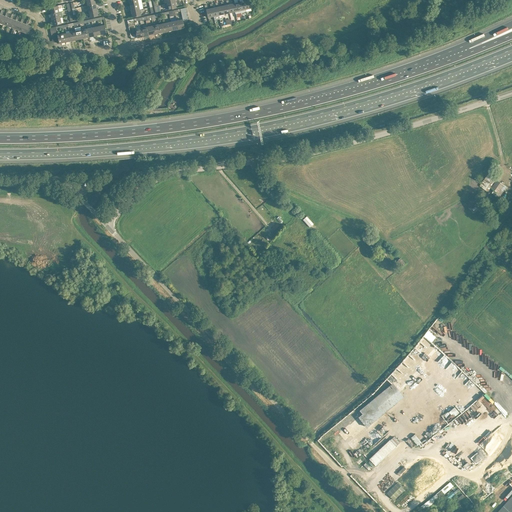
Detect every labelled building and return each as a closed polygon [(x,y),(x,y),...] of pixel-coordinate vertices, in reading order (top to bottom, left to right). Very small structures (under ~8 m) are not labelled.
[(227,0),(226,1),(227,5),(228,4),(230,13),(235,12),(235,11),(233,3),(232,3),(229,4),(228,0),(227,0)] [(231,0),(232,3),(233,3),(235,11),(235,12),(235,14),(241,13),(239,2),(238,2),(234,3),(233,0),(231,0)] [(237,0),(238,2),(239,2),(241,13),(246,12),(246,9),(244,1),(243,1),(240,2),(239,0),(237,0)] [(242,0),(243,1),(244,1),(246,9),(251,8),(249,0),(248,0),(245,1),(245,0),(242,0)] [(175,1),(167,3),(168,10),(176,8),(175,4),(176,4),(175,1)] [(221,2),(222,6),(224,14),(230,13),(228,4),(227,5),(224,5),(223,1),(221,2)] [(216,3),(215,3),(216,7),(217,7),(219,15),(224,14),(222,6),(218,7),(217,2),(216,3)] [(211,4),(210,4),(211,8),(212,8),(213,16),(214,20),(220,19),(219,15),(217,7),(216,7),(213,8),(212,4),(211,4)] [(49,7),(51,14),(59,12),(58,9),(62,8),(61,5),(49,7)] [(207,5),(205,5),(206,10),(206,9),(208,17),(213,16),(212,8),(211,8),(208,9),(207,5)] [(6,16),(3,24),(8,26),(11,18),(10,18),(7,17),(9,13),(7,12),(5,16),(6,16)] [(11,18),(8,26),(13,28),(16,20),(15,20),(12,19),(14,15),(13,14),(12,14),(10,18),(11,18)] [(16,20),(13,28),(18,30),(21,22),(17,21),(19,17),(18,16),(17,16),(15,20),(16,20)] [(21,22),(18,30),(24,32),(27,24),(26,24),(23,23),(24,19),(23,18),(22,18),(21,22)] [(27,24),(24,32),(29,34),(32,26),(28,25),(29,21),(28,20),(27,20),(26,24),(27,24)] [(500,197),(506,185),(486,174),(480,186),(500,197)] [(307,216),(303,220),(309,227),(313,224),(307,216)] [(261,248),(268,242),(263,237),(256,243),(261,248)] [(397,387),(402,384),(398,379),(394,383),(397,387)] [(358,417),(366,427),(402,397),(396,389),(391,383),(359,410),(362,414),(358,417)] [(457,404),(448,412),(453,417),(462,409),(457,404)] [(411,437),(417,445),(421,442),(415,434),(411,437)] [(364,445),(368,449),(376,441),(372,437),(364,445)] [(390,440),(369,459),(375,466),(396,446),(399,443),(394,437),(390,440)] [(394,468),(387,474),(391,478),(398,472),(394,468)] [(410,471),(400,479),(403,483),(414,475),(410,471)] [(405,489),(398,482),(387,493),(394,500),(405,489)] [(426,507),(439,496),(440,498),(445,494),(442,490),(424,505),(426,507)] [(511,511),(511,496),(497,511),(511,511)]
